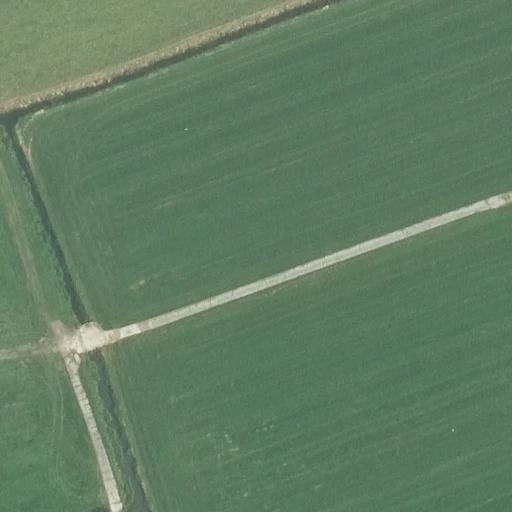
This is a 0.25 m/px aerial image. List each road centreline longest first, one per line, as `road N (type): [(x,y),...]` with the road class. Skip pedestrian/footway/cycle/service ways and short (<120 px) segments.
road 1 (track): [(511,194),(65,348),(0,173)]
road 2 (track): [(65,348),(116,511)]
